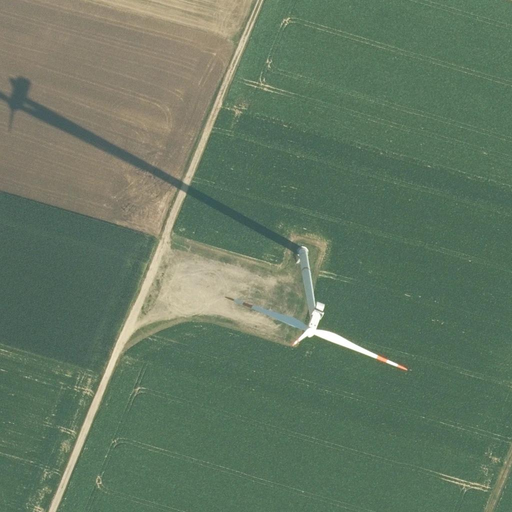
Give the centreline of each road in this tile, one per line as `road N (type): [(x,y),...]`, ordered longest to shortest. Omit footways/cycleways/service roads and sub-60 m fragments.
road 1 (track): [(50,511),(153,262)]
road 2 (track): [(199,150),(261,0)]
